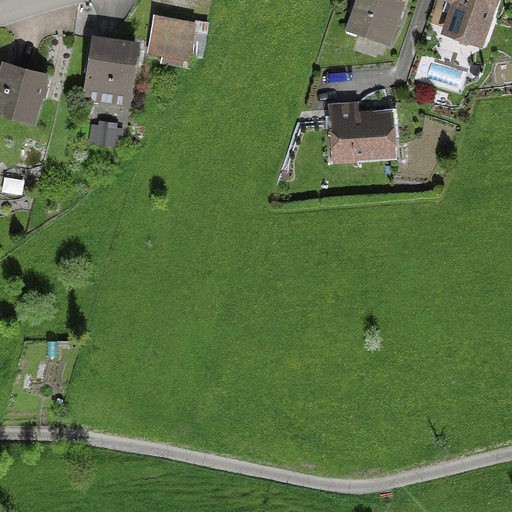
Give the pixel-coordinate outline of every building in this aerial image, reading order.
[(400,4),(389,0),(358,0),(355,12),(352,11),(344,33),(355,37),(356,34),(386,45),(400,4)] [(452,0),(457,1),(446,32),(477,43),(491,0),(452,0)] [(153,18),(148,53),(187,59),(188,54),(201,55),(206,24),(193,22),(192,24),(153,18)] [(134,46),(93,40),(84,100),(125,106),(134,46)] [(0,113),(30,122),(43,78),(4,67),(0,80),(0,113)] [(354,111),(331,113),(334,150),(351,149),(351,156),(390,154),(388,119),(354,121),(354,111)] [(89,144),(110,147),(112,133),(91,129),(89,144)]
